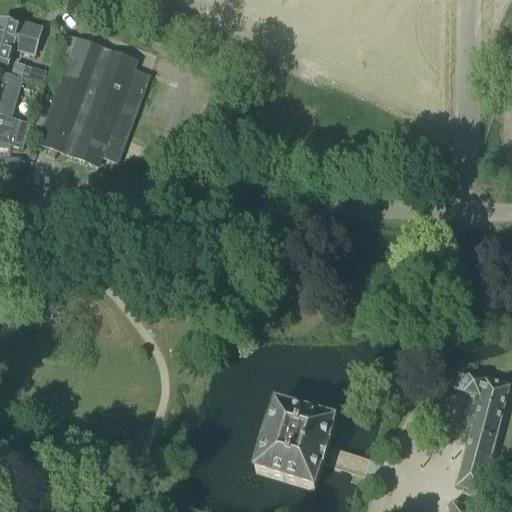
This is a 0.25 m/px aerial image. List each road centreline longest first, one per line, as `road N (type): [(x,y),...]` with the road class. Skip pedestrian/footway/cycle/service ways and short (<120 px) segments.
road 1 (unclassified): [(458,212),(143,203)]
road 2 (unclassified): [(469,0),(458,212)]
road 3 (unclassified): [(143,203),(0,208)]
road 4 (unclassified): [(186,74),(143,203)]
